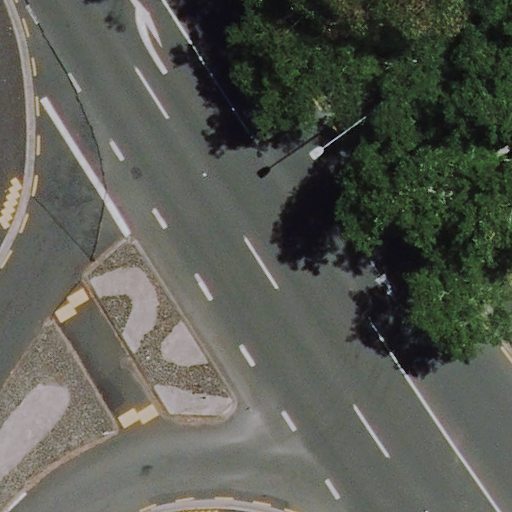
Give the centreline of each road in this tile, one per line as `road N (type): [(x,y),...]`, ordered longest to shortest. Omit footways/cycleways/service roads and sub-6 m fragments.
road 1 (residential): [(0,503),(139,314),(280,168)]
road 2 (secondary): [(280,168),(500,511)]
road 3 (secondary): [(169,0),(280,168)]
